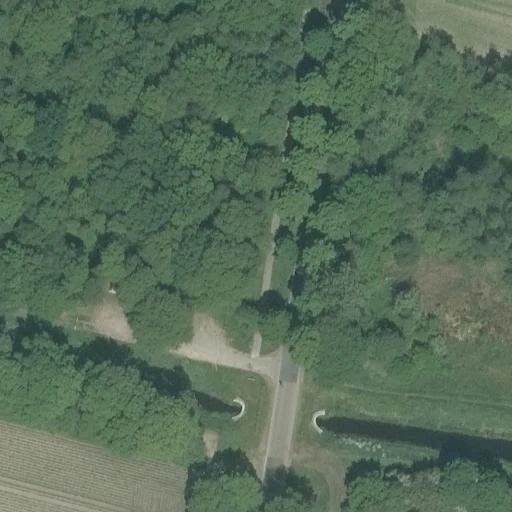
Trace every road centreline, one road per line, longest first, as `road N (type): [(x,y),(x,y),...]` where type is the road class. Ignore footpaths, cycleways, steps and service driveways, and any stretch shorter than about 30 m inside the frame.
road 1 (tertiary): [(280,511),(338,0)]
road 2 (track): [(268,359),(206,350),(109,318),(0,301)]
